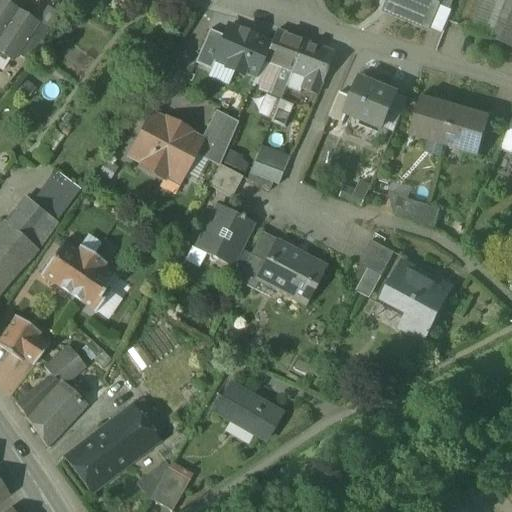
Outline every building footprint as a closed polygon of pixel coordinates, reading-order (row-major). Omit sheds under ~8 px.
[(0,0),(0,39),(19,11),(1,0),(0,0)] [(440,4),(429,0),(389,0),(385,12),(429,30),(440,4)] [(511,0),(482,0),(470,30),(511,46),(511,0)] [(39,24),(19,11),(0,39),(0,53),(13,62),(18,55),(38,24),(39,24)] [(38,24),(18,55),(28,62),(48,31),(38,24)] [(215,60),(224,37),(210,31),(195,64),(211,70),(216,60),(215,60)] [(305,41),(277,31),(271,45),(257,78),(253,87),(254,88),(266,63),(280,68),(292,73),(305,42),(305,41)] [(335,53),(305,42),(292,73),(305,79),(301,90),(317,96),(335,53)] [(280,68),(266,63),(257,84),(261,86),(259,90),(269,94),(280,68)] [(269,94),(268,95),(281,100),(285,89),(292,73),(280,68),(269,94)] [(398,95),(361,80),(353,98),(347,113),(348,114),(384,129),(398,95)] [(297,94),(285,89),(281,100),(271,124),(283,128),(297,94)] [(340,93),(330,118),(344,124),(348,114),(347,113),(353,98),(340,93)] [(491,117),(422,97),(411,137),(480,157),(491,117)] [(216,112),(201,142),(202,143),(195,155),(219,168),(220,166),(238,124),(216,112)] [(151,116),(131,153),(146,161),(142,169),(163,180),(167,172),(182,180),(195,155),(202,143),(201,142),(188,135),(190,132),(168,120),(166,124),(151,116)] [(511,122),(501,150),(511,154),(511,122)] [(54,131),(35,158),(45,165),(64,138),(54,131)] [(279,159),(260,151),(255,163),(274,171),(279,159)] [(92,173),(69,156),(57,173),(80,189),(92,173)] [(274,171),(255,163),(248,180),(270,193),(273,184),(279,186),(283,174),(274,171)] [(244,178),(220,166),(219,168),(209,187),(232,199),(244,178)] [(80,189),(57,173),(42,192),(65,209),(80,189)] [(65,209),(42,192),(34,203),(55,222),(65,209)] [(413,202),(390,195),(395,218),(415,214),(413,202)] [(34,203),(30,199),(9,224),(39,251),(59,224),(55,222),(34,203)] [(441,210),(413,202),(415,214),(417,225),(435,230),(441,210)] [(241,218),(219,207),(202,240),(207,255),(232,267),(253,224),(244,220),(245,219),(242,217),(241,218)] [(0,227),(0,295),(39,251),(9,224),(5,222),(0,227)] [(395,254),(372,242),(360,265),(383,277),(395,254)] [(266,264),(258,279),(260,280),(305,305),(325,269),(277,243),(266,264)] [(107,265),(80,247),(77,251),(69,246),(60,259),(55,255),(40,277),(96,314),(112,291),(108,288),(116,277),(105,269),(107,265)] [(251,256),(238,282),(254,291),(260,280),(258,279),(266,264),(251,256)] [(504,266),(495,262),(490,274),(499,278),(504,266)] [(435,281),(403,264),(383,301),(409,315),(401,329),(424,342),(450,293),(434,284),(435,281)] [(42,335),(15,317),(0,338),(0,347),(22,362),(24,360),(33,367),(51,345),(40,337),(42,335)] [(69,348),(45,368),(52,377),(17,404),(27,418),(60,384),(63,387),(85,368),(69,348)] [(27,418),(27,419),(48,449),(86,408),(63,387),(60,384),(27,418)] [(283,414),(231,384),(215,412),(232,422),(234,420),(268,440),(283,414)] [(156,417),(143,400),(134,407),(146,423),(156,417)] [(134,407),(65,459),(91,494),(160,441),(146,423),(134,407)] [(169,468),(151,501),(152,501),(153,501),(171,511),(170,511),(172,511),(191,480),(169,468)] [(511,511),(511,504),(509,499),(493,508),(494,511),(511,511)]
